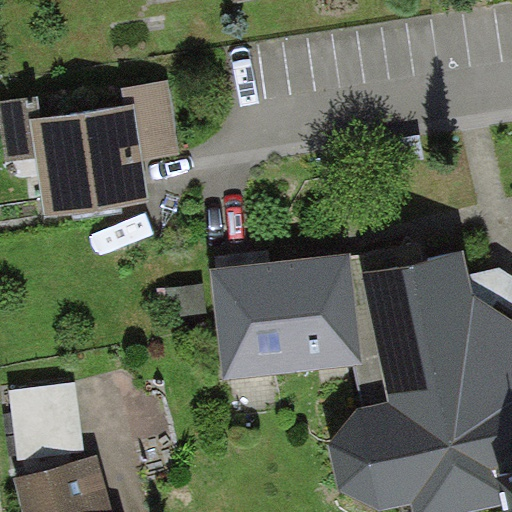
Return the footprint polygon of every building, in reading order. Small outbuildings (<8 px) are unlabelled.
[(41,122),(31,124),(36,159),(45,221),(149,205),(145,176),(142,160),(180,155),(169,84),(122,91),(125,110),(41,122)] [(41,122),(37,97),(0,102),(0,127),(5,164),(36,159),(31,124),(41,122)] [(243,267),(211,270),(222,382),(363,368),(352,256),(243,267)] [(465,256),(361,278),(387,406),(360,412),(329,449),(339,496),(372,511),(394,511),(410,508),(411,511),(493,511),(501,511),(511,511),(511,324),(475,301),(470,278),(465,256)] [(511,277),(502,271),(470,278),(475,301),(511,324),(511,277)] [(76,382),(9,390),(17,460),(84,452),(76,382)] [(112,511),(98,457),(15,481),(22,511),(112,511)]
